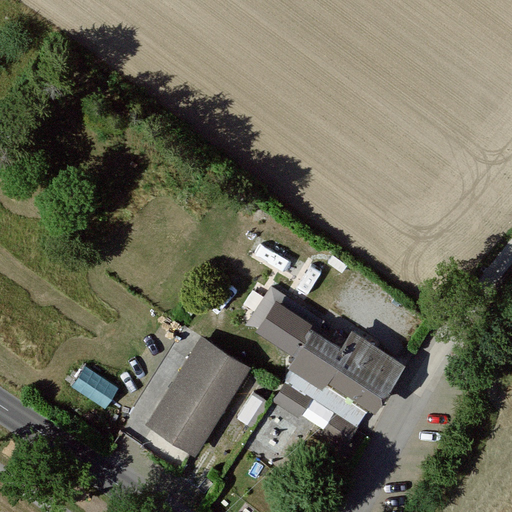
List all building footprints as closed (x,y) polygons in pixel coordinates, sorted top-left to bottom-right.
[(260,327),(296,350),(312,326),(275,302),(260,327)] [(341,345),(312,326),(296,350),(289,361),(319,380),(324,373),(373,405),(401,361),(351,328),(341,345)] [(245,365),(201,337),(147,422),(192,450),(245,365)] [(91,360),(76,382),(110,404),(124,383),(91,360)] [(310,398),(285,383),(274,401),(299,416),(310,398)] [(343,441),(354,426),(331,411),(321,426),(343,441)]
